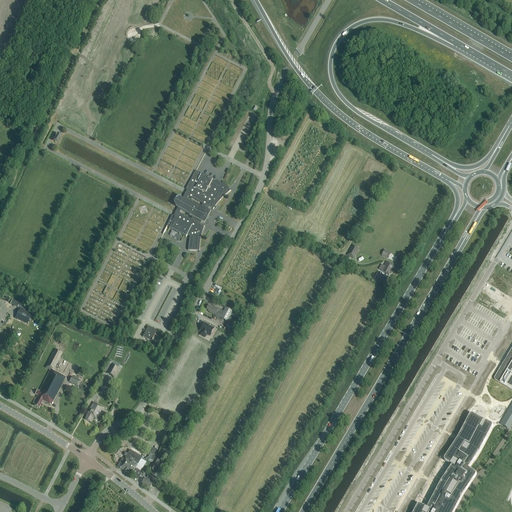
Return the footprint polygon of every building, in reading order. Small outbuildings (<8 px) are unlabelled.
[(204,223),(202,221),(204,217),(206,218),(207,216),(205,215),(208,211),(210,212),(210,211),(208,210),(209,208),(213,209),(213,210),(214,208),(217,205),(219,202),(221,200),(223,198),(225,196),(227,194),(230,191),(224,182),(221,184),(196,171),(186,190),(187,190),(183,199),(182,199),(181,198),(180,198),(179,198),(178,199),(177,199),(175,202),(175,203),(175,204),(175,205),(176,206),(177,207),(178,208),(174,216),(172,216),(163,234),(163,235),(163,234),(167,226),(170,228),(169,228),(170,229),(170,228),(179,232),(179,233),(180,234),(181,233),(186,236),(186,237),(188,234),(190,235),(189,240),(189,242),(189,246),(188,251),(199,251),(200,247),(200,242),(201,239),(202,236),(202,232),(203,229),(204,226),(200,224),(202,222),(204,223)] [(353,259),(359,249),(353,245),(347,255),(353,259)] [(388,259),(391,254),(385,250),(382,255),(388,259)] [(392,272),(395,267),(386,261),(384,266),(381,265),(379,269),(382,271),(389,275),(391,271),(392,272)] [(209,305),(207,309),(209,310),(208,311),(215,315),(216,313),(221,315),(220,318),(227,322),(232,311),(226,307),(223,312),(220,310),(214,307),(214,308),(209,305)] [(20,308),(16,318),(27,323),(32,313),(20,308)] [(204,324),(200,330),(202,331),(200,335),(205,338),(208,334),(211,335),(210,336),(211,336),(214,329),(210,326),(210,327),(204,324)] [(156,332),(148,327),(143,337),(151,341),(156,332)] [(494,379),(495,380),(495,381),(496,381),(511,390),(511,348),(504,362),(506,363),(503,368),(501,367),(495,377),(495,378),(494,378),(494,379)] [(53,371),(62,353),(55,349),(46,368),(50,370),(39,391),(37,390),(35,394),(37,395),(33,403),(35,404),(34,406),(39,408),(43,401),(51,405),(65,377),(53,371)] [(114,378),(119,368),(112,364),(107,374),(114,378)] [(78,387),(82,381),(72,376),(69,382),(78,387)] [(95,416),(98,412),(100,413),(103,409),(94,404),(91,408),(88,412),(89,413),(87,415),(88,415),(85,420),(90,422),(92,419),(94,416),(95,416)] [(465,424),(461,431),(466,433),(467,432),(469,433),(469,434),(470,435),(470,436),(474,438),(475,438),(477,439),(478,437),(480,438),(479,440),(484,443),(488,436),(488,435),(489,433),(492,428),(492,427),(492,426),(492,425),(492,424),(491,424),(489,423),(486,422),(483,421),(483,420),(482,419),(473,415),(472,414),(471,414),(470,414),(470,415),(469,415),(469,416),(466,421),(467,421),(465,424)] [(451,466),(444,476),(451,480),(452,479),(467,489),(468,487),(468,488),(475,476),(476,476),(476,475),(476,474),(475,473),(475,472),(470,469),(470,470),(468,468),(471,464),(478,454),(479,452),(480,450),(481,450),(484,443),(479,440),(480,438),(478,437),(477,439),(475,438),(474,438),(470,436),(470,435),(469,434),(469,433),(467,432),(466,433),(461,431),(458,437),(458,438),(457,439),(456,440),(448,453),(447,455),(449,456),(445,461),(451,466)] [(146,462),(147,461),(151,463),(158,452),(153,449),(148,458),(144,460),(146,462)] [(120,468),(131,474),(137,465),(137,466),(142,457),(130,450),(125,458),(125,459),(125,460),(123,459),(118,466),(120,468)] [(154,471),(160,461),(155,458),(149,468),(154,471)] [(151,482),(154,478),(148,475),(146,479),(144,478),(141,484),(150,488),(153,483),(151,482)] [(414,511),(413,511),(453,511),(456,508),(456,507),(457,505),(458,505),(463,495),(466,490),(467,489),(452,479),(451,480),(444,476),(442,479),(442,480),(443,480),(442,483),(438,489),(437,489),(436,490),(429,504),(427,508),(420,505),(417,511),(415,509),(414,511)]
